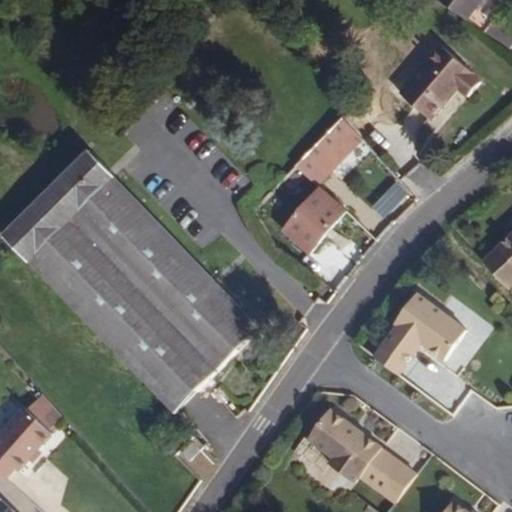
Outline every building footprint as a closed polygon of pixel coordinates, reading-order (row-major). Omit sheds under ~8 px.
[(492,0),(439,0),(486,34),(504,9),(492,0)] [(475,76),(475,72),(445,46),(417,77),(448,105),(461,89),(470,97),(483,83),(475,76)] [(448,105),(417,77),(403,94),(434,121),(448,105)] [(320,187),(366,140),(347,118),(281,185),(295,198),(312,180),(320,187)] [(263,329),(91,149),(3,235),(177,413),(263,329)] [(312,254),(349,212),(324,190),(287,232),(312,254)] [(511,233),(481,262),(506,289),(511,283),(511,233)] [(464,332),(415,295),(392,326),(397,329),(374,357),(400,376),(421,347),(442,363),(464,332)] [(66,416),(46,394),(38,401),(58,423),(66,416)] [(20,472),(54,433),(25,407),(0,434),(0,472),(7,478),(16,468),(20,472)] [(419,475),(331,412),(308,443),(333,462),(329,467),(354,486),(358,480),(397,505),(419,475)] [(190,461),(200,452),(192,444),(182,453),(190,461)] [(464,511),(441,495),(428,511),(464,511)]
